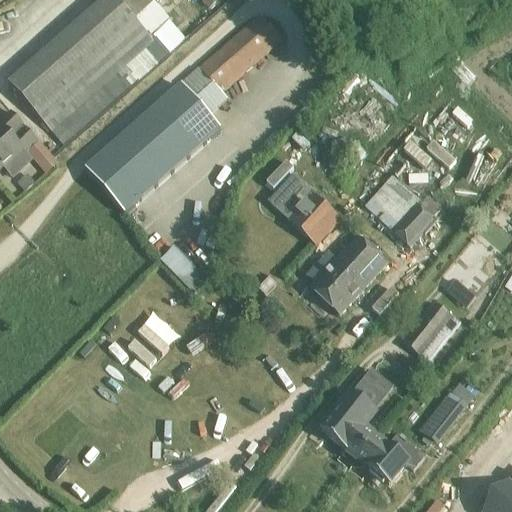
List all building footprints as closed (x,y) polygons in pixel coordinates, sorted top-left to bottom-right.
[(135,85),(124,71),(155,44),(115,0),(106,0),(9,86),(64,148),(135,85)] [(129,0),(128,1),(153,35),(172,21),(155,0),(129,0)] [(283,42),(262,18),(182,88),(209,119),(228,101),(224,95),(283,42)] [(87,172),(126,216),(221,133),(209,119),(182,88),(87,172)] [(472,132),(479,124),(459,105),(452,112),(472,132)] [(39,145),(25,130),(12,115),(0,125),(0,126),(3,130),(0,132),(0,172),(3,170),(7,174),(28,155),(39,145)] [(416,181),(445,130),(421,116),(402,149),(396,146),(385,164),(416,181)] [(58,167),(39,145),(28,155),(48,176),(58,167)] [(36,185),(28,176),(17,185),(26,195),(36,185)] [(290,226),(292,223),(315,199),(316,198),(294,178),(268,206),(290,226)] [(411,252),(438,225),(434,221),(442,212),(429,200),(426,203),(421,199),(419,201),(393,179),(366,209),(411,252)] [(340,222),(315,199),(292,223),(317,246),(340,222)] [(447,251),(467,227),(459,219),(438,243),(447,251)] [(311,291),(340,319),(389,268),(360,240),(337,264),(329,256),(308,279),(315,287),(311,291)] [(178,248),(163,262),(194,295),(209,281),(178,248)] [(468,311),(487,287),(455,260),(436,284),(468,311)] [(150,329),(172,308),(163,300),(152,310),(145,303),(135,313),(150,329)] [(430,366),(461,326),(435,305),(404,346),(430,366)] [(369,435),(363,429),(375,415),(353,397),(323,435),(345,452),(347,450),(353,455),(351,457),(351,459),(351,462),(352,464),(353,466),(375,439),(369,435)] [(420,433),(437,447),(466,410),(450,398),(420,433)] [(511,457),(511,429),(510,429),(497,446),(511,457)] [(390,448),(389,448),(387,450),(375,439),(353,466),(355,467),(358,467),(362,467),(365,464),(372,470),(370,472),(389,487),(409,464),(398,455),(406,445),(398,438),(390,448)] [(484,501),(475,511),(511,511),(511,494),(501,487),(489,504),(484,501)]
